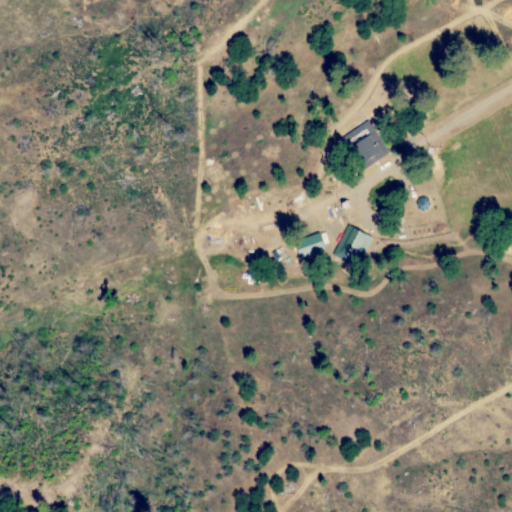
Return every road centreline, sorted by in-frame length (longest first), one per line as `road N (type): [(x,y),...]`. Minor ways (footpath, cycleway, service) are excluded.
road 1 (track): [(194,238),(198,62),(259,0),(478,8),(384,60),(328,137),(312,178)]
road 2 (track): [(511,261),(455,255),(399,268),(362,294),(319,285),(215,292),(195,247),(197,232),(334,196)]
road 3 (track): [(511,383),(368,466),(283,464),(266,474),(263,487),(265,498),(281,502),(317,468)]
